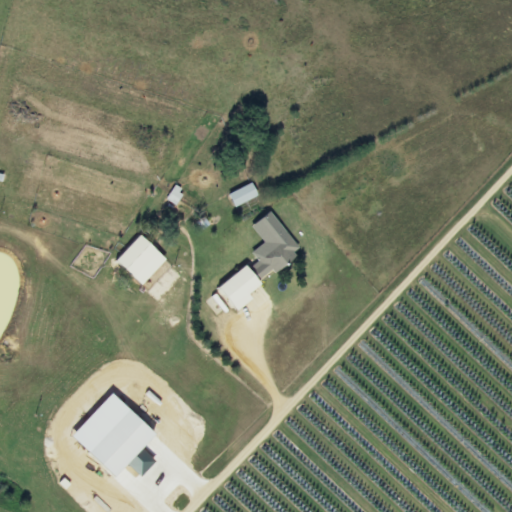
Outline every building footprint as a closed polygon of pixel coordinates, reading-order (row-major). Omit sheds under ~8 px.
[(258,198),(253,185),(229,194),(234,207),(258,198)] [(264,244),(252,253),(258,262),(249,269),(260,283),(300,251),(270,213),(251,227),(264,244)] [(115,262),(142,286),(166,260),(139,236),(115,262)] [(218,289),(237,312),(252,299),(248,295),(260,284),(244,266),(218,289)] [(70,437),(114,478),(127,465),(141,478),(155,463),(141,449),(154,435),(111,394),(70,437)]
